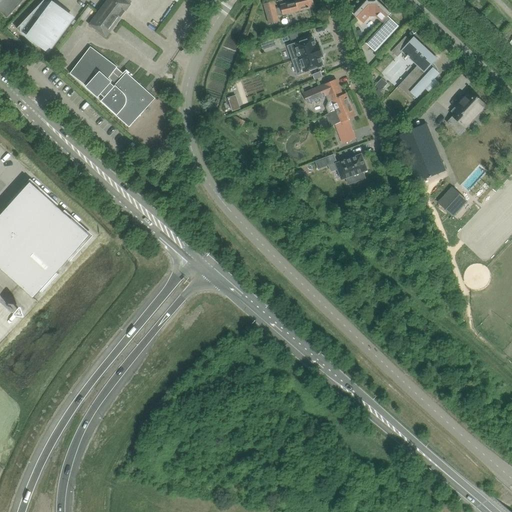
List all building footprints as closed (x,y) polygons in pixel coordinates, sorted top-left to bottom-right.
[(0,0),(0,10),(8,18),(24,0),(0,0)] [(49,0),(44,0),(17,29),(37,47),(37,46),(39,43),(49,51),(73,18),(55,4),(55,5),(49,0)] [(106,37),(131,4),(125,0),(106,0),(89,24),(106,37)] [(284,14),(314,6),(312,0),(296,0),(297,1),(282,5),(282,7),(276,8),(275,1),(264,3),(268,23),(279,21),(278,14),(283,13),(284,14)] [(382,22),(384,21),(386,23),(367,43),(375,52),(399,26),(388,16),(391,13),(377,0),(376,0),(375,1),(369,1),(367,0),(354,14),(363,23),(370,16),(376,16),(382,22)] [(496,16),(504,21),(508,15),(500,10),(496,16)] [(406,36),(392,52),(398,57),(403,51),(407,55),(407,56),(408,58),(409,57),(418,65),(399,86),(412,99),(415,96),(417,98),(440,73),(431,65),(437,57),(415,37),(411,41),(406,36)] [(316,46),(313,37),(288,46),(293,60),(321,50),(319,45),(316,46)] [(91,47),(70,73),(97,94),(98,93),(104,98),(101,101),(130,127),(144,111),(144,110),(143,111),(142,110),(140,107),(140,105),(138,102),(138,99),(138,96),(139,93),(140,91),(141,88),(142,87),(143,87),(127,72),(125,75),(117,68),(118,67),(91,47)] [(298,74),(323,66),(320,57),(323,56),(321,50),(293,60),(298,74)] [(388,84),(382,78),(375,86),(379,89),(376,91),(379,99),(384,94),(381,91),(388,84)] [(343,95),(336,80),(304,93),(308,103),(329,94),(331,100),(328,101),(326,107),(328,113),(351,104),(346,94),(343,95)] [(459,133),(485,104),(471,91),(456,107),(459,110),(447,122),(459,133)] [(356,116),(351,104),(328,113),(326,114),(330,126),(335,124),(342,144),(356,139),(349,119),(356,116)] [(245,121),(236,116),(232,122),(242,128),(245,121)] [(427,124),(397,136),(416,182),(446,170),(427,124)] [(357,181),(365,178),(363,172),(368,170),(362,154),(336,163),(342,180),(355,175),(357,181)] [(319,169),(332,164),(329,156),(316,161),(319,169)] [(91,236),(31,182),(0,217),(0,267),(34,298),(91,236)] [(468,201),(452,187),(437,202),(454,217),(468,201)]
